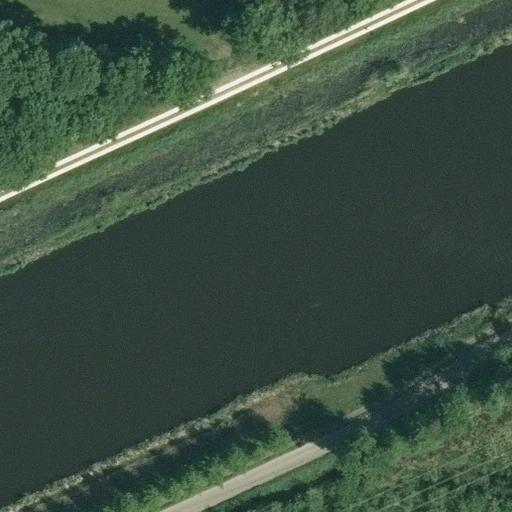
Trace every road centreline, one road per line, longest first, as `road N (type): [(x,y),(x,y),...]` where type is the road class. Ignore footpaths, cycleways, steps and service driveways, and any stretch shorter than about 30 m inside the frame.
road 1 (track): [(0,191),(416,0)]
road 2 (unclassified): [(178,511),(410,403),(511,338)]
